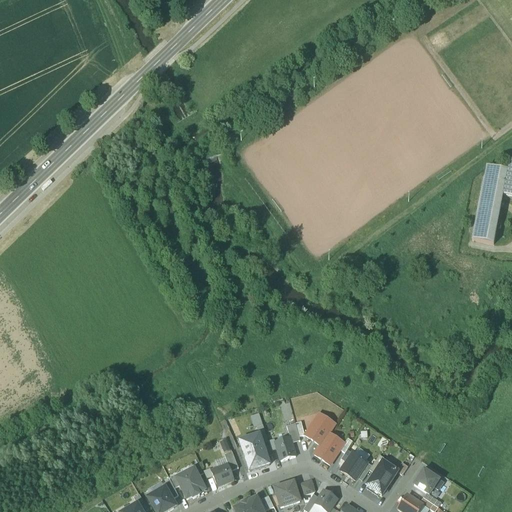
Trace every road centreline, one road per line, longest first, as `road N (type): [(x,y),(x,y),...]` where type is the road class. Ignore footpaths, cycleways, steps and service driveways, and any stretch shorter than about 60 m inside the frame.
road 1 (primary): [(0,216),(224,0)]
road 2 (residential): [(373,511),(308,468),(192,511)]
